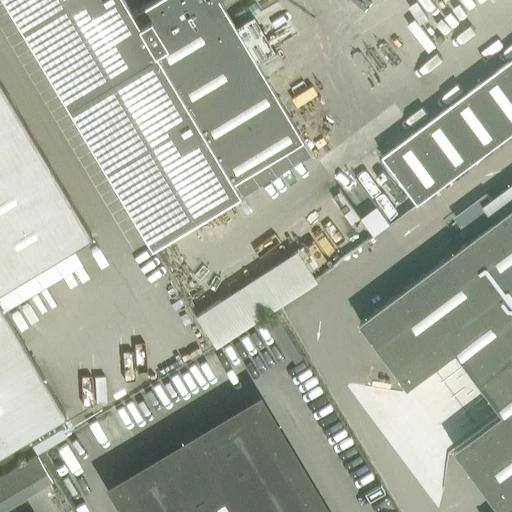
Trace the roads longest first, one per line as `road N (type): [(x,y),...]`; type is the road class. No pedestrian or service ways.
road 1 (unknown): [(0,49),(137,266),(132,278),(42,334),(75,397)]
road 2 (unknown): [(364,511),(276,361),(232,370),(90,458),(85,490),(99,511)]
road 3 (unknown): [(449,511),(398,422),(362,331),(361,307),(392,261),(511,167)]
road 4 (unknown): [(308,0),(360,109),(306,173),(228,223)]
